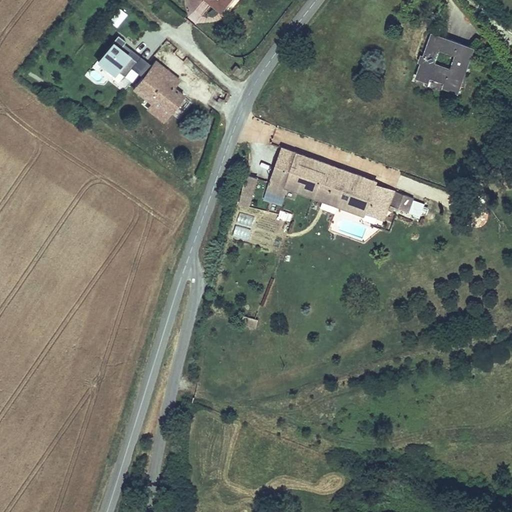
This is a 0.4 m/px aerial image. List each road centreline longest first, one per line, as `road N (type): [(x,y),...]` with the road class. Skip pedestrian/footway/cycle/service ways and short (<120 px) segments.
road 1 (tertiary): [(185,265),(248,95),(315,0)]
road 2 (tertiary): [(105,511),(185,265)]
road 3 (unclassified): [(144,511),(195,292),(195,272),(185,265)]
